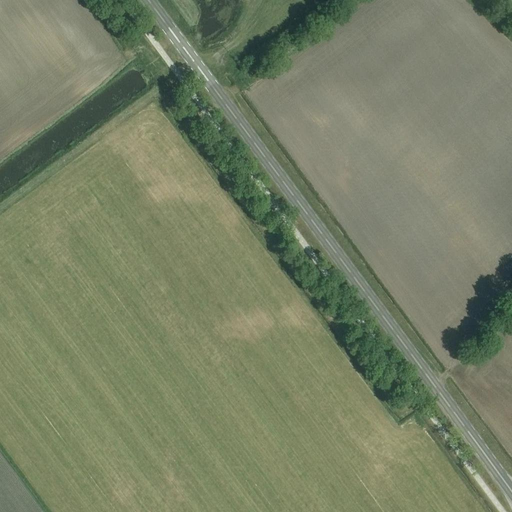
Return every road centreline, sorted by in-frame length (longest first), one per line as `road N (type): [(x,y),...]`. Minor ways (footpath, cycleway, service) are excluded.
road 1 (primary): [(511,493),(145,0)]
road 2 (track): [(0,212),(177,72),(228,44),(255,0)]
